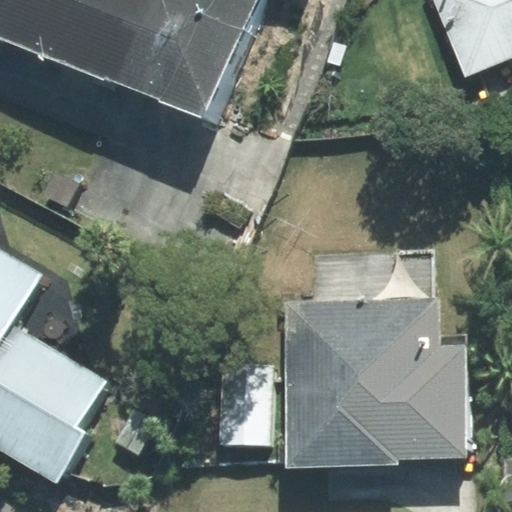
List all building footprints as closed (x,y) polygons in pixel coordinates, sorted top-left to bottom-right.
[(0,0),(0,64),(206,145),(263,0),(309,0),(311,1),(311,0),(0,0)] [(511,0),(430,0),(468,87),(511,67),(511,0)] [(73,213),(85,186),(61,175),(50,202),(73,213)] [(0,458),(60,493),(90,442),(84,441),(113,391),(16,334),(45,285),(0,257),(0,458)] [(288,477),(400,474),(398,377),(444,375),(443,305),(284,308),(288,477)] [(221,452),(273,451),(272,370),(221,371),(221,452)] [(140,462),(154,433),(128,421),(114,449),(140,462)]
